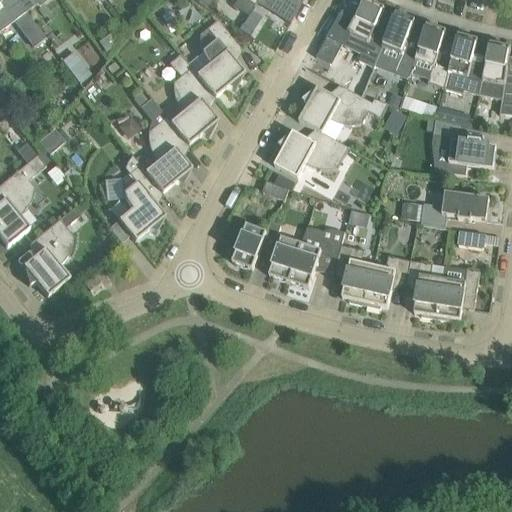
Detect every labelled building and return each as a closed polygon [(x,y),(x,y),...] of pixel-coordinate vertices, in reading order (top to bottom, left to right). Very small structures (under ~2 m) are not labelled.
[(0,0),(0,33),(14,22),(15,24),(26,15),(19,5),(14,0),(0,0)] [(14,0),(19,5),(26,15),(38,6),(33,0),(14,0)] [(239,0),(234,8),(249,17),(255,8),(259,0),(239,0)] [(292,24),(291,27),(297,30),(306,10),(285,1),(278,17),(292,24)] [(351,37),(346,49),(363,57),(360,63),(376,70),(377,67),(383,52),(387,42),(390,35),(393,27),(380,22),(385,11),(367,3),(366,5),(358,21),(357,21),(349,35),(351,37)] [(383,52),(377,67),(410,80),(412,75),(416,64),(419,54),(422,47),(426,33),(414,28),(416,24),(397,16),(395,20),(393,27),(390,35),(387,42),(383,52)] [(262,44),(278,52),(291,25),(275,17),(262,44)] [(203,56),(188,67),(209,94),(214,100),(215,101),(228,90),(235,93),(244,76),(236,72),(234,71),(236,68),(237,67),(231,59),(240,52),(241,52),(242,52),(229,36),(218,22),(200,36),(200,40),(200,44),(201,48),(201,52),(203,56)] [(253,33),(242,26),(239,32),(250,38),(253,33)] [(416,64),(412,75),(430,82),(429,85),(444,90),(449,75),(449,74),(452,65),(454,57),(458,43),(446,39),(447,34),(428,28),(427,32),(426,33),(422,47),(419,54),(416,64)] [(119,47),(112,37),(99,46),(106,56),(119,47)] [(449,75),(444,90),(463,96),(463,95),(464,92),(480,97),(483,83),(485,73),(487,66),(490,50),(490,49),(478,46),(479,43),(459,38),(458,43),(454,57),(452,65),(449,74),(449,75)] [(483,83),(480,97),(503,102),(501,118),(511,119),(511,79),(507,78),(508,71),(507,70),(509,60),(511,51),(491,46),(490,49),(490,50),(487,66),(485,73),(483,83)] [(180,57),(170,66),(181,79),(174,84),(174,88),(174,92),(174,95),(175,99),(176,103),(177,106),(179,109),(181,112),(183,116),(171,125),(176,133),(188,149),(202,137),(209,141),(218,124),(208,119),(210,116),(211,115),(210,114),(205,107),(200,102),(209,94),(188,67),(180,57)] [(84,66),(71,75),(80,87),(93,78),(84,66)] [(353,79),(349,92),(364,97),(368,84),(353,79)] [(303,103),(308,109),(300,125),(323,138),(332,123),(336,125),(338,126),(342,128),(347,128),(349,129),(354,129),(359,128),(361,128),(364,127),(370,117),(381,123),(388,110),(377,104),(375,108),(343,89),(342,90),(343,91),(337,101),(329,97),(328,98),(325,100),(318,91),(303,103)] [(392,97),(389,106),(399,110),(402,100),(392,97)] [(403,110),(434,118),(437,108),(405,100),(403,110)] [(149,103),(141,110),(152,123),(156,127),(149,133),(148,137),(148,141),(149,145),(150,148),(151,152),(152,155),(154,159),(156,162),(158,165),(146,175),(161,195),(162,196),(176,185),(182,189),(192,172),(182,167),(183,163),(184,163),(172,147),(166,141),(176,133),(171,125),(166,119),(151,101),(149,103)] [(416,120),(414,133),(429,135),(431,122),(416,120)] [(469,144),(469,146),(458,145),(460,129),(437,123),(436,123),(433,147),(451,149),(447,176),(467,179),(468,169),(474,170),(494,173),(497,150),(491,149),(482,148),(483,146),(469,144)] [(54,132),(39,144),(50,157),(65,144),(54,132)] [(279,148),(284,154),(275,169),(299,182),(307,168),(313,171),(320,172),(323,173),(326,173),(330,173),(332,173),(335,172),(340,171),(350,153),(323,138),(318,149),(304,141),(304,142),(301,145),(294,136),(279,148)] [(122,181),(105,183),(107,203),(125,201),(126,204),(128,207),(130,210),(132,213),(119,223),(119,224),(123,229),(131,238),(136,244),(149,233),(156,237),(165,220),(155,214),(157,211),(158,210),(157,209),(152,203),(161,195),(146,175),(140,167),(133,158),(126,171),(130,175),(122,181)] [(0,188),(0,205),(0,206),(0,240),(7,250),(30,232),(19,219),(22,216),(23,214),(25,212),(27,209),(30,205),(31,203),(32,199),(33,196),(34,191),(28,184),(46,169),(37,159),(0,188)] [(69,171),(63,175),(69,182),(74,177),(69,171)] [(263,196),(285,204),(290,193),(267,184),(263,196)] [(421,227),(446,232),(448,219),(459,221),(459,223),(472,224),(472,222),(487,224),(490,202),(470,199),(446,196),(444,210),(424,207),(421,227)] [(404,206),(401,222),(417,224),(419,208),(404,206)] [(75,210),(46,234),(31,246),(39,257),(33,262),(33,263),(34,267),(24,270),(29,288),(37,286),(48,300),(70,282),(60,269),(63,266),(65,263),(67,260),(69,257),(71,254),(72,251),(73,247),(74,245),(75,243),(75,239),(66,229),(82,218),(75,210)] [(271,226),(267,235),(267,236),(279,240),(282,230),(271,226)] [(250,273),(250,272),(253,273),(261,255),(261,254),(267,236),(267,235),(247,228),(243,238),(239,235),(229,253),(236,256),(233,266),(236,267),(236,268),(250,273)] [(310,231),(308,230),(302,247),(289,287),(305,292),(305,291),(310,292),(318,267),(335,272),(342,248),(326,245),(325,242),(323,240),(321,238),(319,236),(317,235),(315,233),(313,232),(310,231)] [(486,238),(466,235),(462,234),(459,249),(484,252),(486,238)] [(302,247),(282,241),(270,279),(274,281),(274,282),(289,287),(302,247)] [(362,267),(365,254),(342,248),(335,272),(349,276),(343,301),(350,303),(349,305),(365,309),(374,269),(362,267)] [(389,259),(386,272),(374,269),(365,309),(381,312),(381,310),(388,311),(392,292),(394,284),(407,287),(411,264),(389,259)] [(433,268),(411,264),(407,287),(419,289),(415,316),(422,318),(422,320),(438,323),(444,283),(431,281),(433,268)] [(469,273),(467,273),(446,270),(444,283),(438,323),(453,325),(454,322),(461,323),(463,306),(467,307),(469,313),(475,313),(481,274),(469,273)] [(84,285),(91,293),(102,284),(96,276),(84,285)]
